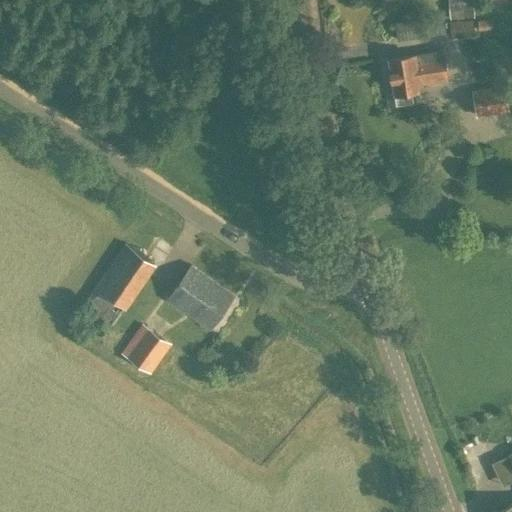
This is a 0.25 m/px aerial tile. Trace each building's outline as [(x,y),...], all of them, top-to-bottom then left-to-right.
[(448,0),(450,18),(475,17),(473,0),(448,0)] [(398,40),(446,32),(444,14),(395,21),(398,40)] [(450,39),(475,37),(474,20),(450,21),(450,39)] [(420,84),(448,80),(444,49),(389,57),(394,93),(396,93),(397,104),(413,102),(412,91),(421,89),(420,84)] [(472,90),(476,116),(508,111),(504,85),(472,90)] [(511,125),(478,135),(485,158),(511,150),(511,125)] [(127,308),(158,263),(125,242),(82,305),(110,325),(124,307),(127,308)] [(211,329),(217,321),(235,295),(192,265),(168,299),(211,329)] [(151,373),(172,343),(142,323),(121,352),(151,373)] [(511,511),(511,503),(492,511),(511,511)]
